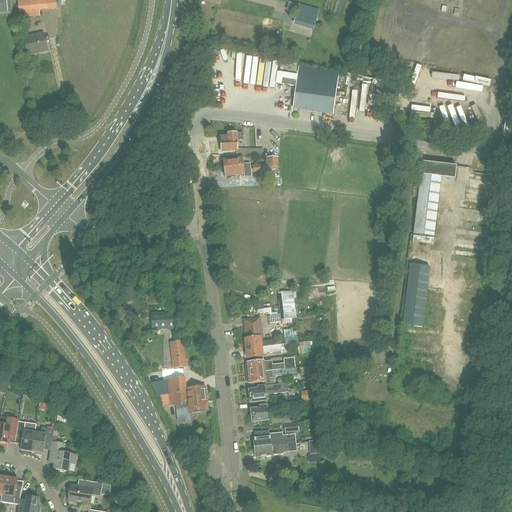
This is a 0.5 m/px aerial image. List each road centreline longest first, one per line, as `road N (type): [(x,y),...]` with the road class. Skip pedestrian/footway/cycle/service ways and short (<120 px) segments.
road 1 (unclassified): [(203,235),(195,127),(208,116),(511,157)]
road 2 (primary): [(188,511),(158,433),(118,366),(28,261)]
road 3 (primary): [(13,277),(77,344),(179,511)]
road 4 (residential): [(225,476),(229,426),(203,235)]
road 5 (secondary): [(67,217),(133,132),(155,72)]
road 6 (secondary): [(155,72),(54,205)]
road 7 (unclassified): [(203,235),(102,239),(67,217)]
